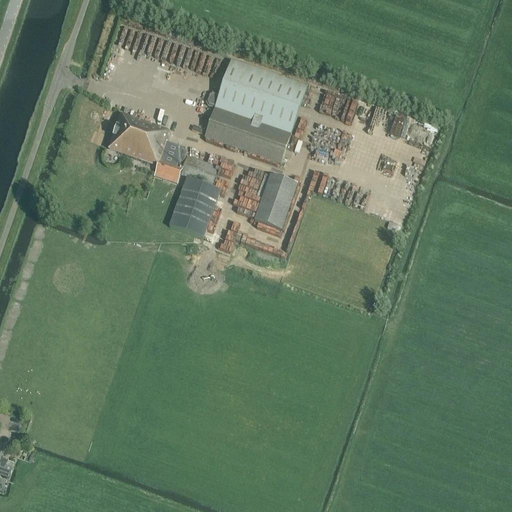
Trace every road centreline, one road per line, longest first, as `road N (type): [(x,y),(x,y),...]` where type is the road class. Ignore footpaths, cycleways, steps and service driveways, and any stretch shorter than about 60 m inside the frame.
road 1 (unclassified): [(0,246),(85,0)]
road 2 (unknown): [(58,78),(195,96)]
